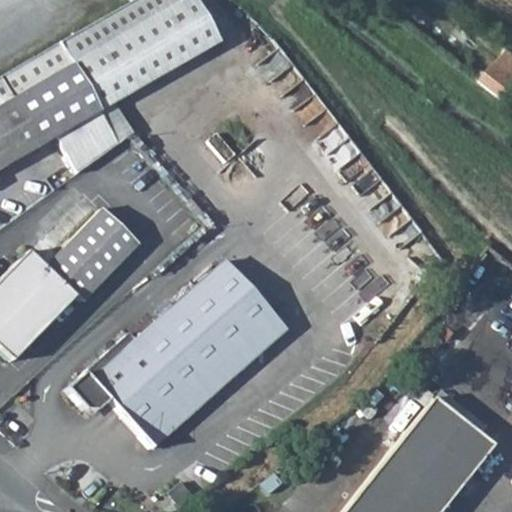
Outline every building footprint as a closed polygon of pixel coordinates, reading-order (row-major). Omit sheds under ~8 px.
[(114,0),(95,0),(43,31),(51,44),(118,5),(114,0)] [(171,9),(166,0),(134,0),(126,5),(123,7),(111,14),(78,33),(51,48),(63,70),(90,116),(210,47),(184,2),(171,9)] [(0,166),(90,116),(63,70),(51,48),(0,77),(0,166)] [(489,79),(511,95),(511,63),(503,58),(489,79)] [(126,245),(90,211),(35,268),(18,252),(0,270),(0,359),(3,362),(65,297),(71,303),(126,245)] [(99,403),(131,440),(267,322),(217,265),(126,343),(120,336),(57,393),(75,413),(89,413),(99,403)] [(431,511),(484,444),(423,397),(333,511),(431,511)]
